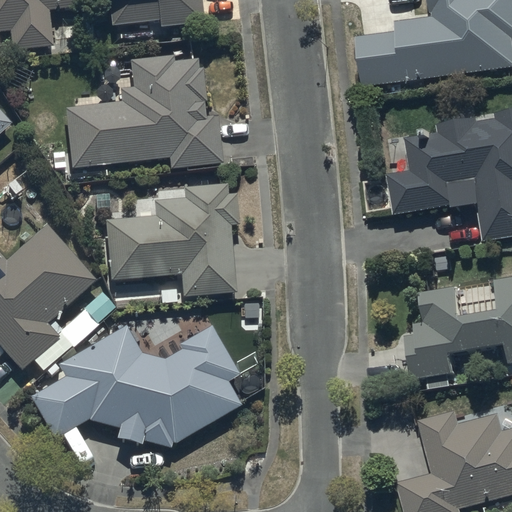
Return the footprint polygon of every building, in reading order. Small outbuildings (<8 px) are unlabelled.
[(0,0),(0,32),(11,31),(13,51),(53,48),(49,11),(86,7),(84,0),(0,0)] [(107,0),(110,25),(158,20),(159,27),(203,22),(200,0),(107,0)] [(397,30),(355,36),(361,88),(511,65),(511,40),(511,39),(511,0),(427,0),(429,16),(396,19),(397,30)] [(216,116),(204,118),(202,103),(206,102),(202,68),(198,69),(197,61),(173,64),(172,56),(130,61),(133,88),(120,90),(121,103),(65,109),(71,168),(168,158),(169,169),(220,163),(216,116)] [(511,108),(494,111),(495,118),(478,121),(477,116),(436,123),(438,133),(406,138),(411,170),(389,174),(391,188),(370,191),(371,206),(392,203),(394,215),(451,205),(452,208),(477,205),(481,240),(511,235),(511,108)] [(0,135),(11,125),(0,112),(0,135)] [(105,220),(108,281),(180,276),(181,298),(234,294),(229,227),(237,227),(235,194),(226,195),(226,185),(182,188),(183,199),(152,201),(153,217),(105,220)] [(0,256),(0,346),(23,371),(58,339),(47,326),(94,281),(43,227),(5,262),(0,256)] [(511,276),(495,279),(499,308),(459,316),(454,286),(418,292),(424,324),(414,325),(415,334),(405,336),(413,381),(453,374),(450,353),(506,343),(509,365),(511,364),(511,276)] [(61,378),(31,396),(52,441),(88,421),(117,429),(115,439),(139,445),(139,443),(169,449),(170,445),(239,407),(226,383),(238,375),(211,327),(177,346),(178,349),(162,359),(141,354),(125,328),(56,366),(61,378)] [(455,411),(419,420),(432,473),(398,481),(405,511),(461,511),(460,509),(511,495),(511,427),(503,430),(499,414),(458,423),(455,411)]
